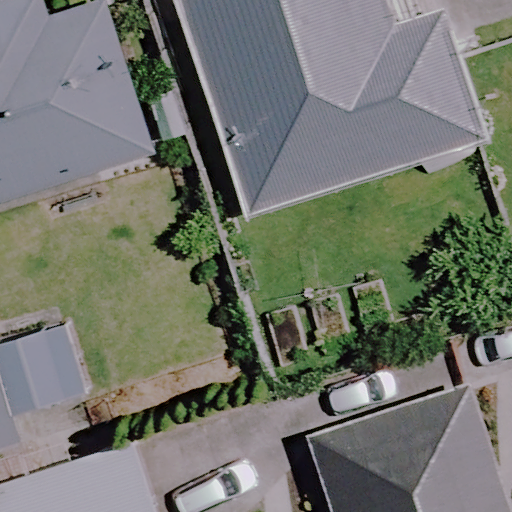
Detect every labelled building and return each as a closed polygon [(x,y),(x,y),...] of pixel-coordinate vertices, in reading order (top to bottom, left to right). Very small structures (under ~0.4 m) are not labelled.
[(121,0),(0,0),(0,196),(165,147),(131,33),(121,0)] [(445,0),(420,8),(417,0),(208,0),(269,200),(510,127),(471,0),(445,0)] [(0,443),(25,437),(0,347),(0,443)] [(511,511),(511,419),(498,376),(333,429),(359,511),(511,511)] [(163,511),(136,434),(0,481),(0,511),(163,511)]
